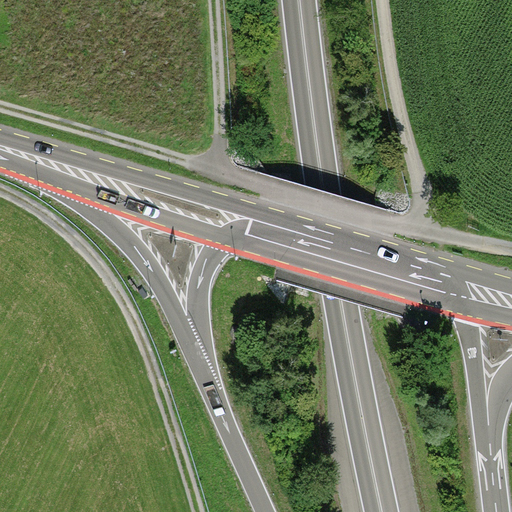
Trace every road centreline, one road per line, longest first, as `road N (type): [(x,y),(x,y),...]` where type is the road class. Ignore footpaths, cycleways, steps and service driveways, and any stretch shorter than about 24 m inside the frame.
road 1 (track): [(511,249),(394,223),(0,107)]
road 2 (trunk): [(299,0),(381,511)]
road 3 (track): [(0,188),(73,236),(130,317),(195,511)]
road 4 (trunk): [(2,144),(135,245),(202,374)]
road 5 (secondary): [(2,144),(251,226)]
road 6 (track): [(422,224),(383,0)]
road 7 (secondary): [(251,226),(456,287)]
road 8 (trunk): [(251,226),(217,240),(206,261),(202,374)]
road 9 (track): [(212,0),(220,168)]
road 10 (trunk): [(489,436),(456,287)]
road 11 (trunk): [(202,374),(264,511)]
